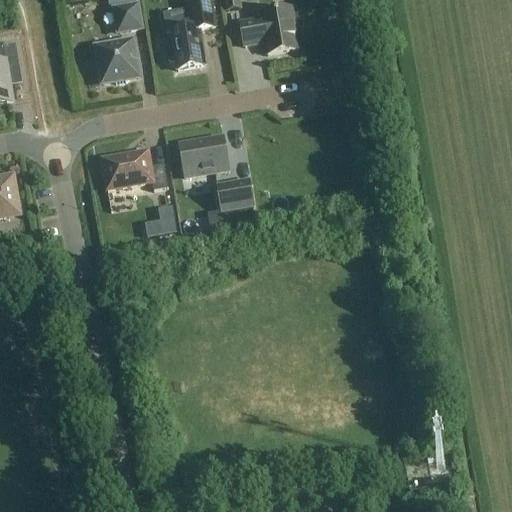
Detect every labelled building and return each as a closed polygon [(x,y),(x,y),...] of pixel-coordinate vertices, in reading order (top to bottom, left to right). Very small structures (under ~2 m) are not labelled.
[(222,0),(225,13),(238,11),(235,0),(222,0)] [(205,68),(199,33),(215,30),(210,3),(188,6),(189,12),(163,16),(166,36),(171,35),(173,48),(168,48),(166,52),(168,63),(171,65),(176,64),(177,73),(205,68)] [(112,12),(117,37),(143,33),(138,7),(112,12)] [(265,46),(267,58),(299,53),(291,11),(260,16),(261,23),(240,26),(244,50),(265,46)] [(126,85),(128,82),(138,80),(132,45),(96,51),(99,64),(96,67),(98,77),(101,79),(103,86),(113,85),(116,87),(126,85)] [(0,108),(13,106),(9,81),(21,79),(16,47),(0,49),(0,108)] [(179,149),(185,181),(228,173),(223,142),(179,149)] [(151,170),(148,155),(102,163),(107,194),(152,186),(154,194),(168,192),(164,168),(151,170)] [(0,222),(4,221),(3,216),(20,213),(14,179),(0,181),(0,222)] [(217,190),(222,215),(226,214),(229,230),(255,225),(248,184),(231,187),(217,190)] [(172,210),(158,213),(160,225),(174,222),(172,210)] [(91,504),(92,511),(109,511),(107,501),(91,504)]
